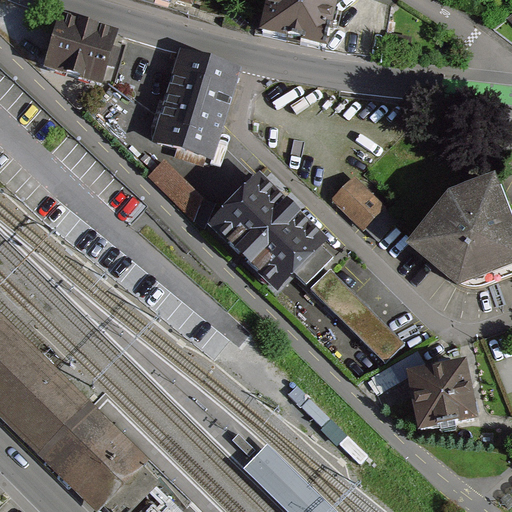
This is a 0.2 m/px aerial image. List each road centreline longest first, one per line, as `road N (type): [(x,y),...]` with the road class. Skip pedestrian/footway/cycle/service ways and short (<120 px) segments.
road 1 (residential): [(511,96),(322,74),(55,0)]
road 2 (residential): [(409,0),(500,59),(511,90)]
